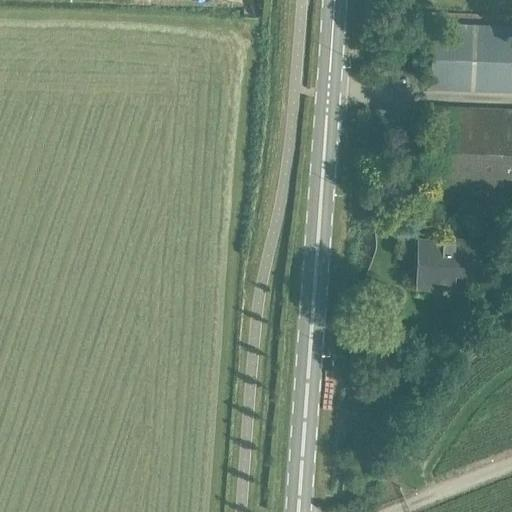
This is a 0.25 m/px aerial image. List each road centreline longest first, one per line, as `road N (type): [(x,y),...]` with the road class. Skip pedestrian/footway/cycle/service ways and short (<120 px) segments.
road 1 (primary): [(298,511),(334,0)]
road 2 (unknown): [(327,100),(511,106)]
